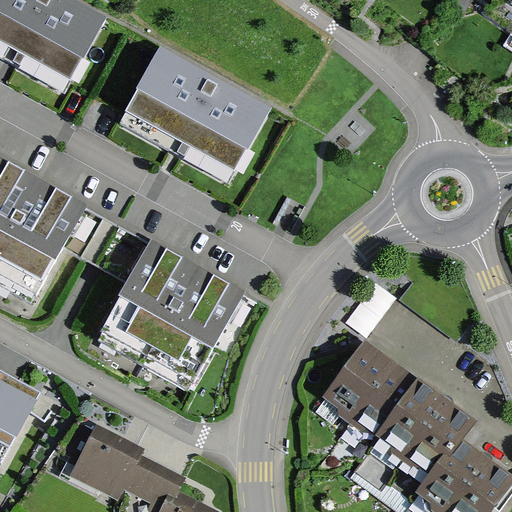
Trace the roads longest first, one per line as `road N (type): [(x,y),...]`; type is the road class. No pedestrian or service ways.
road 1 (residential): [(0,97),(323,277)]
road 2 (residential): [(0,328),(201,438),(254,436)]
road 3 (unclassified): [(292,0),(427,109),(440,153)]
road 4 (tertiary): [(254,436),(282,341),(323,277)]
